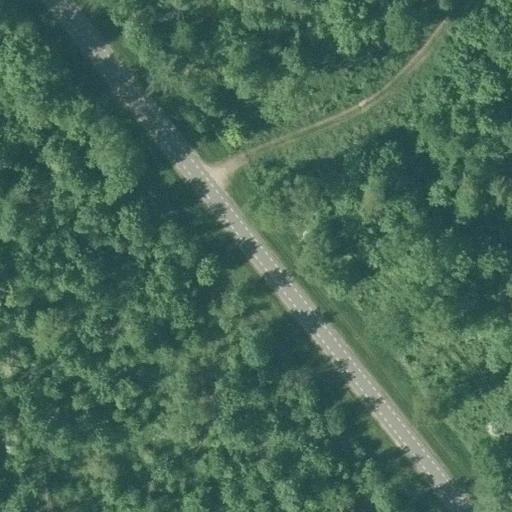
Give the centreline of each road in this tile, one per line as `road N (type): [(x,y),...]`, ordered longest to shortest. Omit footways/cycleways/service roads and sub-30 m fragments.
road 1 (tertiary): [(465,511),(56,0)]
road 2 (track): [(203,184),(382,91),(463,0)]
